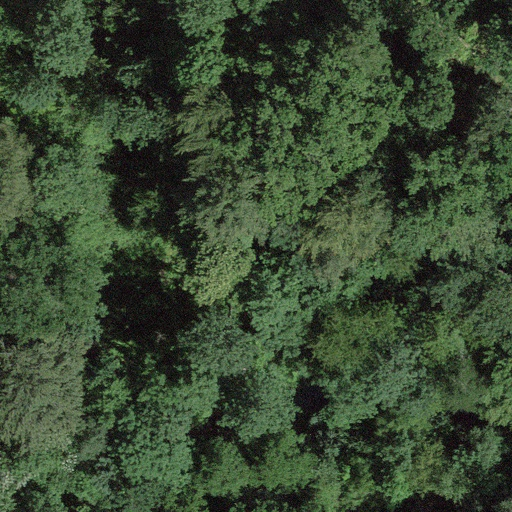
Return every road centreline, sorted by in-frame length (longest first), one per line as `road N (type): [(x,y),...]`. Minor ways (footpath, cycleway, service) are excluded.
road 1 (track): [(15,511),(94,332),(215,221),(363,238),(511,308)]
road 2 (track): [(511,403),(446,511)]
